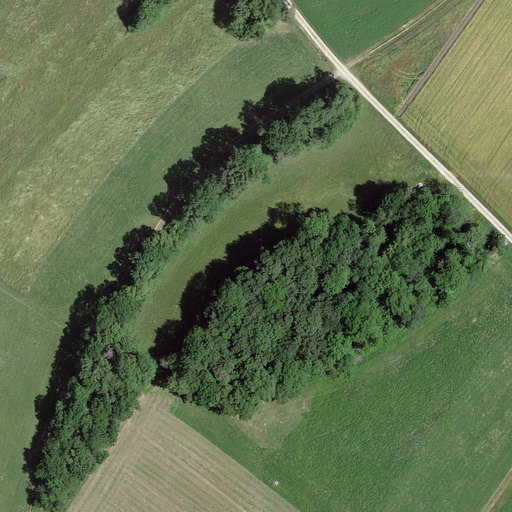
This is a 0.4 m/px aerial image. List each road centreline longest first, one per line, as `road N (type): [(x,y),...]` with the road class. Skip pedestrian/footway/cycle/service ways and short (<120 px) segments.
road 1 (track): [(342,71),(247,135),(160,229),(87,346),(32,511)]
road 2 (track): [(511,240),(342,71),(283,0)]
road 3 (track): [(342,71),(446,0)]
